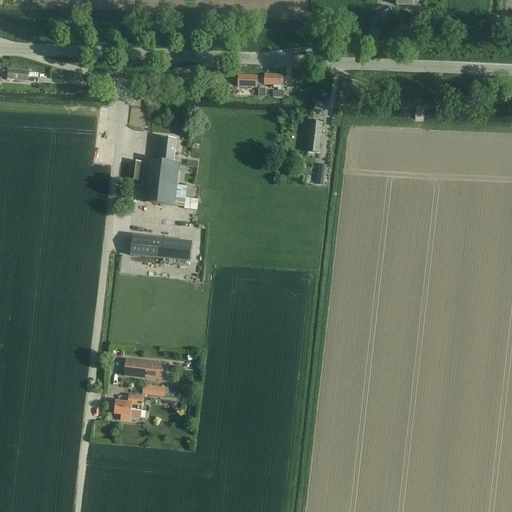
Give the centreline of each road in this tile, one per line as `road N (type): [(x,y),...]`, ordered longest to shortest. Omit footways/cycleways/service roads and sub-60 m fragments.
road 1 (track): [(302,511),(347,123),(511,131)]
road 2 (residential): [(87,422),(123,84)]
road 3 (tertiary): [(511,71),(235,58)]
road 4 (track): [(0,25),(194,34),(204,0)]
road 5 (tertiary): [(235,58),(13,48)]
road 6 (track): [(337,72),(409,94),(488,100)]
road 7 (track): [(372,43),(511,49)]
